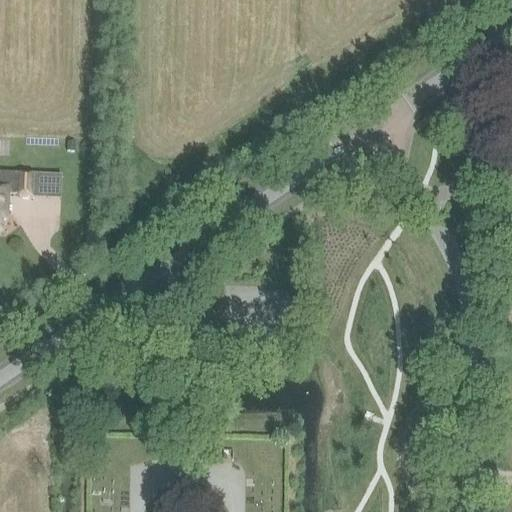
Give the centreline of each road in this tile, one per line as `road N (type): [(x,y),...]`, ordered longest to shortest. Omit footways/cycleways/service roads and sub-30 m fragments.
road 1 (tertiary): [(0,378),(341,146),(382,137)]
road 2 (unclassified): [(470,511),(468,336),(459,286),(440,235),(382,137)]
road 3 (tertiary): [(382,137),(405,103),(511,31)]
